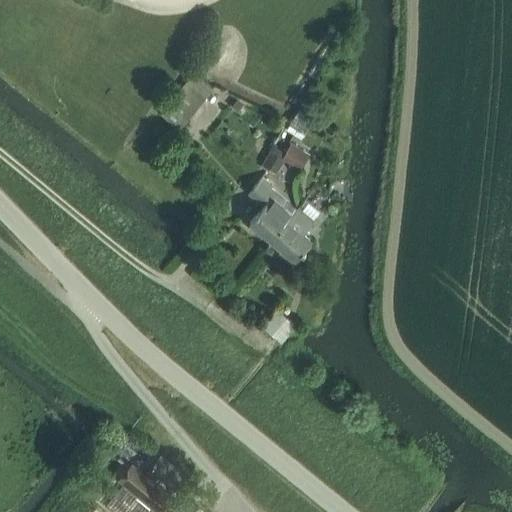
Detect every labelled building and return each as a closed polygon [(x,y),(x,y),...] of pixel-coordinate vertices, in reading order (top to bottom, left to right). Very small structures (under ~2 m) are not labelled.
[(199,106),(178,90),(160,112),(181,129),(199,106)] [(236,99),(231,105),(238,110),(243,104),(236,99)] [(282,157),(282,158),(283,159),(285,160),(299,169),(310,153),(292,142),(282,157)] [(262,164),(276,173),(285,160),(282,158),(271,151),(262,164)] [(250,222),(272,239),(273,237),(288,218),(291,204),(287,201),(289,199),(272,186),(274,184),(263,175),(249,192),(264,204),(250,222)] [(273,237),(272,239),(281,247),(278,251),(291,262),(294,257),(296,259),(314,237),(306,231),(316,218),(299,204),(296,208),(291,204),(288,218),(273,237)] [(173,489),(185,474),(161,455),(149,470),(173,489)] [(120,478),(135,490),(162,511),(173,498),(132,463),(120,478)]
